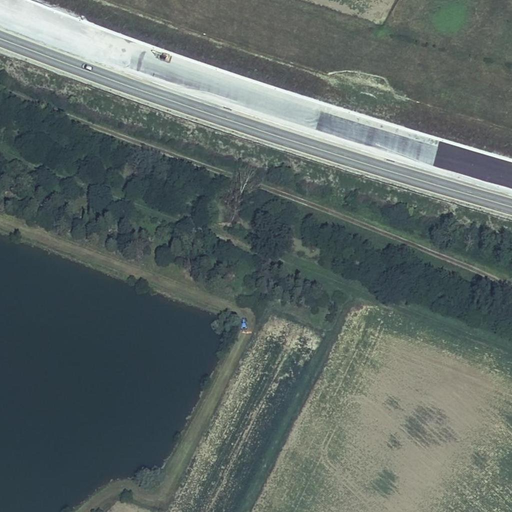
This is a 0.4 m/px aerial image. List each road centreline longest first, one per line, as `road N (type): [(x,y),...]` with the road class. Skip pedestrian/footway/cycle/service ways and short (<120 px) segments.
road 1 (track): [(0,149),(511,348)]
road 2 (track): [(511,279),(0,82)]
road 3 (motorway): [(0,37),(190,107),(511,206)]
road 4 (motorway): [(511,175),(202,80),(0,6)]
